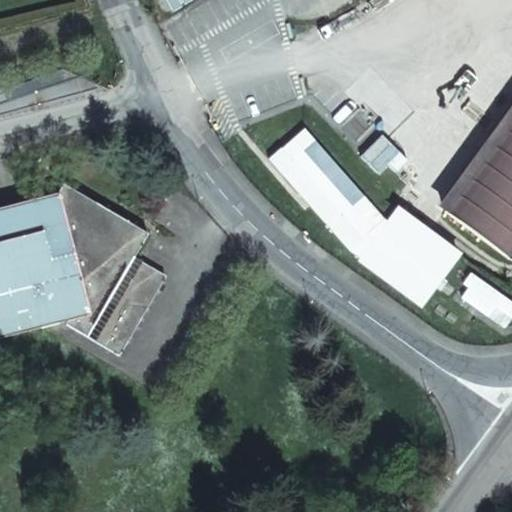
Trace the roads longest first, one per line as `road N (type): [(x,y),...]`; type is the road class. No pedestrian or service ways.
road 1 (residential): [(160,92),(217,186),(288,252),(375,322),(511,412)]
road 2 (unknown): [(160,92),(353,0)]
road 3 (residential): [(0,136),(160,92)]
